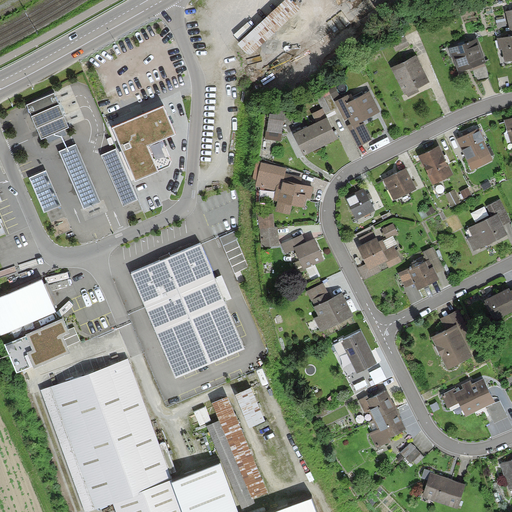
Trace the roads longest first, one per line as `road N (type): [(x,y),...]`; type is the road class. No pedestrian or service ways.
road 1 (residential): [(511,97),(337,180),(330,230),(380,329)]
road 2 (residential): [(380,329),(435,434),(469,449),(511,439)]
road 3 (primary): [(148,0),(0,81)]
road 4 (residential): [(511,262),(380,329)]
